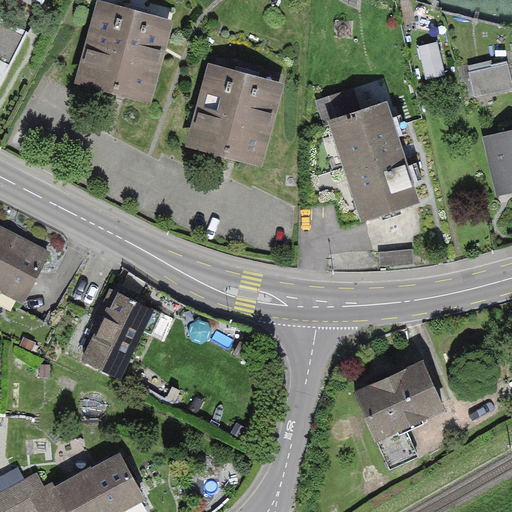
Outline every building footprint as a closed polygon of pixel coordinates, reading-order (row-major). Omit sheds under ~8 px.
[(22,0),(45,11),(50,0),(22,0)] [(155,105),(177,19),(100,0),(93,0),(72,84),(155,105)] [(0,80),(21,39),(0,28),(0,80)] [(424,44),(431,75),(449,71),(442,40),(424,44)] [(511,58),(473,67),(480,96),(511,88),(511,58)] [(259,169),(282,90),(207,69),(184,148),(259,169)] [(391,103),(329,123),(363,226),(425,205),(391,103)] [(511,130),(484,137),(499,198),(511,195),(511,130)] [(50,254),(0,228),(0,300),(20,311),(50,254)] [(126,380),(158,315),(120,297),(88,362),(126,380)] [(431,362),(351,397),(370,442),(450,407),(431,362)] [(124,453),(54,488),(66,511),(142,511),(151,508),(124,453)]
